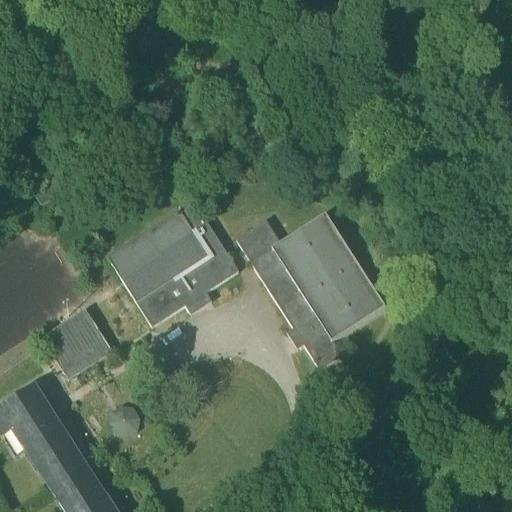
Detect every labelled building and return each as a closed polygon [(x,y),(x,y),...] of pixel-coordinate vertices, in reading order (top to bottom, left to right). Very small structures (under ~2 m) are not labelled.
[(195,207),(190,210),(187,204),(179,209),(182,215),(181,216),(180,215),(107,261),(152,331),(185,310),(189,315),(210,302),(206,297),(239,276),(195,207)] [(304,350),(320,375),(343,361),(334,347),(386,313),(326,220),(282,249),(266,225),(236,244),(293,333),(290,336),(301,353),(304,350)] [(68,384),(69,385),(113,357),(112,356),(111,356),(86,317),(86,316),(85,315),(42,342),(43,344),(63,375),(68,383),(68,384)] [(35,394),(40,401),(68,384),(68,383),(63,375),(37,391),(37,392),(35,394)] [(113,511),(108,503),(106,504),(48,413),(50,412),(49,410),(46,412),(40,401),(35,394),(37,392),(37,391),(36,390),(0,412),(0,434),(3,439),(1,441),(2,442),(13,435),(62,511),(113,511)] [(142,430),(128,406),(105,420),(118,443),(142,430)]
